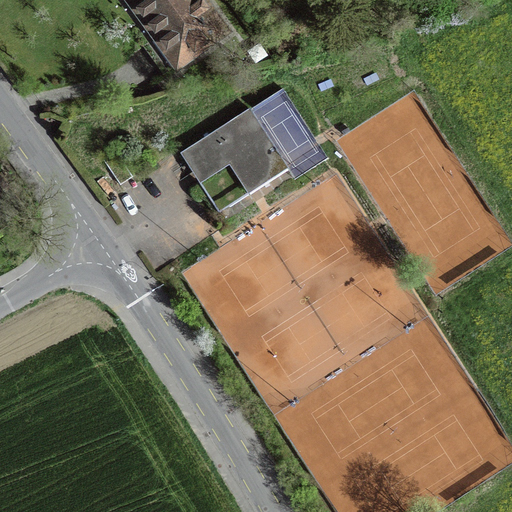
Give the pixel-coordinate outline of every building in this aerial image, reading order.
[(201,0),(130,0),(156,36),(177,65),(224,31),(201,0)] [(177,65),(156,36),(142,46),(163,75),(177,65)] [(180,153),(193,173),(219,213),(288,168),(281,158),(249,109),(180,153)] [(116,152),(103,160),(120,185),(132,177),(116,152)] [(0,224),(20,209),(0,181),(0,224)]
